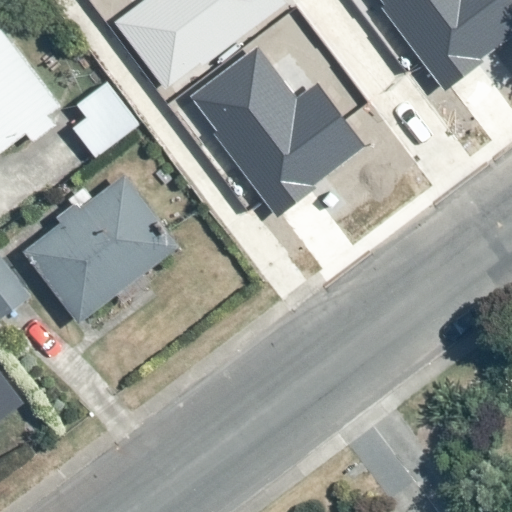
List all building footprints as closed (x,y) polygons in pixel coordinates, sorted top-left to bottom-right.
[(83,0),(210,167),(238,204),(344,124),(300,65),(385,0),(83,0)] [(0,156),(63,110),(0,25),(0,156)] [(141,120),(109,81),(63,119),(94,158),(141,120)] [(70,321),(107,294),(110,298),(137,278),(134,273),(174,244),(122,173),(92,195),(87,189),(51,215),(56,222),(18,250),(70,321)] [(0,316),(33,293),(0,246),(0,316)] [(0,423),(30,402),(0,359),(0,423)]
